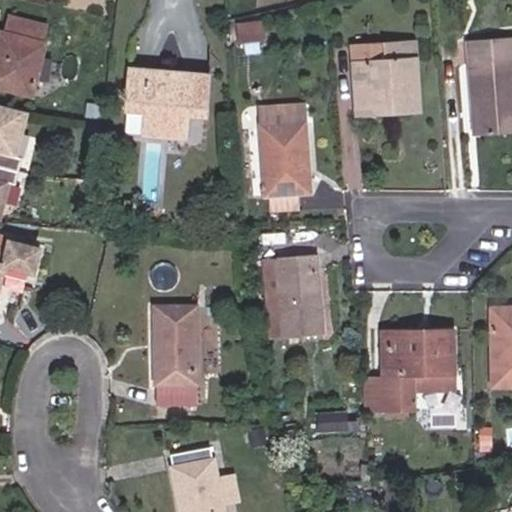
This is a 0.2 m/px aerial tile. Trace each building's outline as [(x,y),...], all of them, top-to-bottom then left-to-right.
[(15,90),(31,94),(47,22),(8,13),(0,44),(0,75),(17,80),(15,90)] [(271,34),(266,18),(235,26),(241,41),(271,34)] [(511,35),(474,37),(477,105),(484,105),(484,133),(511,132),(511,35)] [(406,102),(406,113),(425,112),(419,43),(387,44),(389,60),(354,62),(358,105),(406,102)] [(148,105),(148,117),(147,136),(189,138),(189,117),(189,106),(210,107),(209,74),(132,71),(131,105),(148,105)] [(0,75),(0,85),(15,90),(17,80),(0,75)] [(262,123),(308,121),(307,100),(261,102),(262,123)] [(358,105),(359,116),(406,113),(406,102),(358,105)] [(131,116),(148,117),(148,105),(131,105),(131,116)] [(11,158),(25,113),(0,106),(0,195),(3,185),(11,188),(19,160),(11,158)] [(210,107),(189,106),(189,117),(210,119),(210,107)] [(266,191),(311,189),(308,121),(262,123),(266,191)] [(303,194),(272,194),(271,208),(303,209),(303,194)] [(127,211),(127,219),(148,220),(148,211),(127,211)] [(0,269),(29,276),(34,249),(6,243),(7,239),(0,237),(0,269)] [(315,255),(283,255),(292,338),(321,337),(315,255)] [(194,309),(155,309),(154,408),(193,409),(194,309)] [(511,312),(496,314),(502,387),(511,386),(511,312)] [(414,376),(454,375),(456,375),(455,335),(424,335),(424,343),(384,343),(385,385),(368,385),(369,413),(414,413),(414,392),(414,376)] [(455,392),(454,375),(414,376),(414,392),(455,392)] [(319,411),(319,430),(350,430),(350,411),(319,411)] [(224,511),(214,450),(174,456),(183,511),(224,511)]
